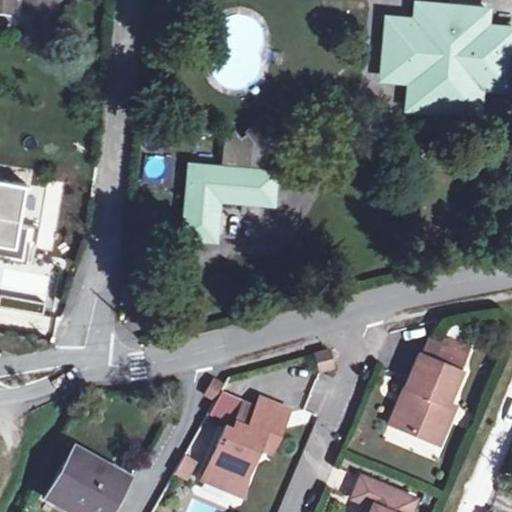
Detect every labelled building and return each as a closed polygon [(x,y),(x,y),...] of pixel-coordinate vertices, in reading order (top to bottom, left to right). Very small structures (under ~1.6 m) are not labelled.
[(495,1),(479,0),(423,0),(423,10),(396,7),(390,68),(415,71),(414,99),(484,106),(486,78),(511,80),(511,19),(494,17),(495,1)] [(263,105),(247,123),(255,130),(261,122),(267,128),(277,117),(263,105)] [(255,130),(247,123),(242,128),(230,118),(222,126),(219,153),(191,151),(184,221),(215,224),(219,183),(276,188),(282,139),(267,128),(261,122),(255,130)] [(0,179),(0,244),(9,246),(21,184),(0,179)] [(125,288),(135,289),(137,269),(127,268),(125,288)] [(437,348),(430,364),(458,375),(461,367),(448,361),(453,349),(446,346),(437,348)] [(329,349),(315,352),(322,376),(335,373),(329,349)] [(461,367),(467,354),(453,349),(448,361),(461,367)] [(430,364),(416,358),(403,390),(410,393),(395,429),(437,447),(447,424),(440,421),(446,407),(458,375),(430,364)] [(224,384),(214,379),(205,397),(215,402),(224,384)] [(410,393),(403,390),(388,426),(395,429),(410,393)] [(268,454),(287,411),(258,398),(254,409),(245,429),(233,424),(230,432),(223,429),(200,482),(226,493),(234,473),(244,477),(255,449),(268,454)] [(254,409),(242,404),(233,424),(245,429),(254,409)] [(453,410),(446,407),(440,421),(447,424),(453,410)] [(70,452),(43,501),(65,511),(105,511),(122,483),(70,452)] [(244,477),(234,473),(226,493),(241,499),(244,477)] [(406,511),(411,501),(359,479),(350,501),(369,509),(368,511),(406,511)]
